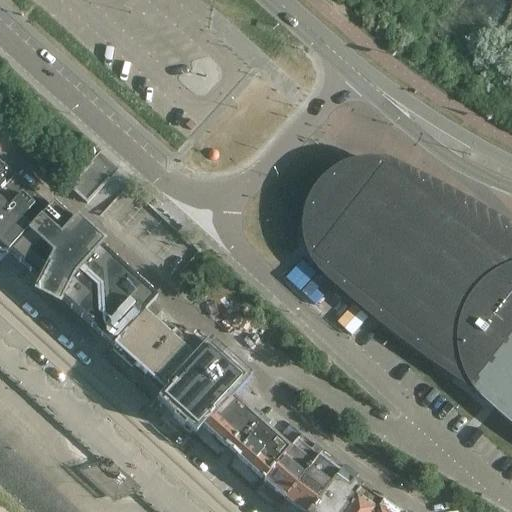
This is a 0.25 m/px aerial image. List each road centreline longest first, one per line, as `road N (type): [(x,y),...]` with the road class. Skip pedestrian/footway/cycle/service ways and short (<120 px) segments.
road 1 (residential): [(447,444),(244,256),(229,232),(227,196)]
road 2 (residential): [(0,304),(228,511)]
road 3 (residential): [(227,196),(158,178),(0,37)]
road 4 (residential): [(238,362),(284,370),(399,431),(447,444)]
road 5 (unclassified): [(511,177),(461,152),(349,67)]
road 6 (residential): [(227,196),(257,174),(349,67)]
